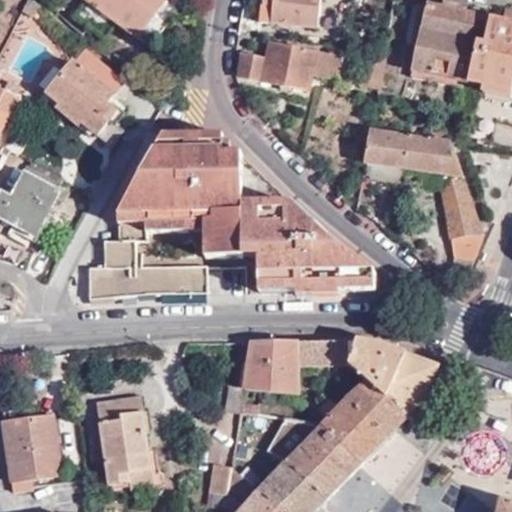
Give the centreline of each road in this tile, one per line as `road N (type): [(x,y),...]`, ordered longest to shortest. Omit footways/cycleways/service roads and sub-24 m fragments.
road 1 (residential): [(493,334),(363,250),(229,120),(214,97),(225,0)]
road 2 (residential): [(484,359),(384,330),(326,323),(63,330)]
road 3 (residential): [(63,330),(62,286),(148,114)]
road 4 (residential): [(484,359),(443,437),(389,511)]
road 5 (unknown): [(187,326),(176,475)]
